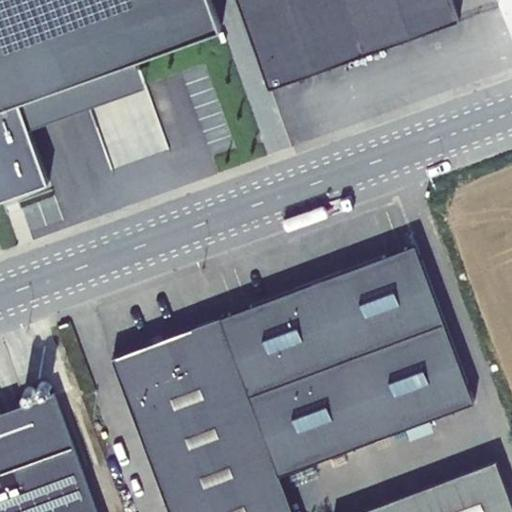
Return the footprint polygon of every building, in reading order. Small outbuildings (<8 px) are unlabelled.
[(0,0),(0,197),(49,180),(30,126),(20,99),(78,78),(222,27),(211,0),(0,0)] [(237,0),(269,88),(459,20),(451,0),(237,0)] [(20,99),(30,126),(88,105),(78,78),(20,99)] [(221,316),(280,474),(476,401),(416,242),(221,316)] [(293,511),(280,474),(221,316),(112,356),(170,511),(293,511)] [(39,386),(35,388),(34,387),(32,386),(31,386),(29,386),(28,386),(26,387),(25,389),(24,390),(24,391),(24,392),(24,393),(25,395),(26,396),(27,397),(29,398),(31,398),(33,397),(34,396),(35,395),(36,394),(36,393),(36,392),(40,390),(41,391),(42,392),(43,392),(45,392),(47,392),(48,391),(49,389),(50,387),(50,386),(50,384),(49,383),(48,381),(47,381),(45,381),(43,381),(41,382),(40,383),(39,384),(39,385),(39,386)] [(0,511),(97,511),(54,393),(0,412),(0,511)] [(511,511),(511,501),(496,460),(356,511),(511,511)]
